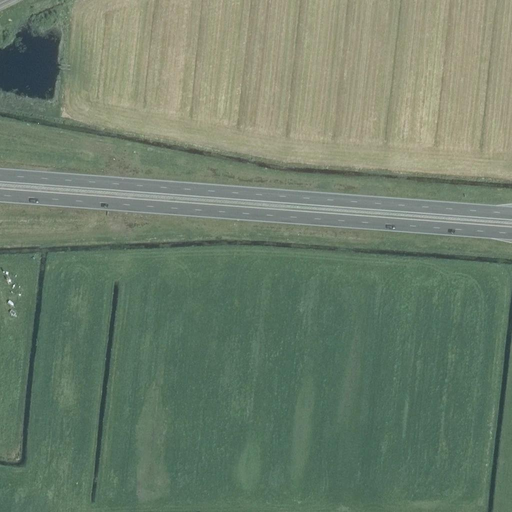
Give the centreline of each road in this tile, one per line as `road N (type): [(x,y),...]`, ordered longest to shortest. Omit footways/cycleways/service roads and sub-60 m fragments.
road 1 (trunk): [(511,213),(0,175)]
road 2 (trunk): [(0,195),(511,233)]
